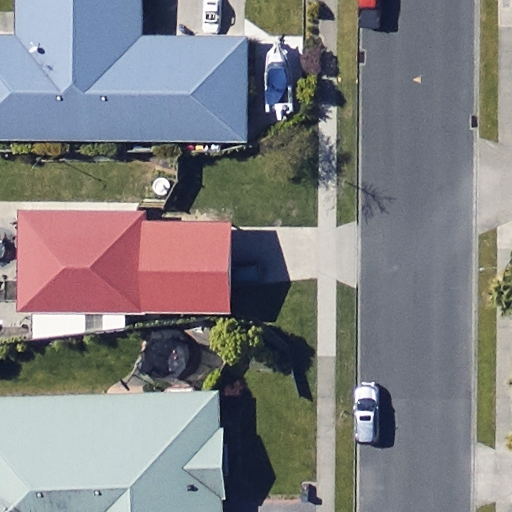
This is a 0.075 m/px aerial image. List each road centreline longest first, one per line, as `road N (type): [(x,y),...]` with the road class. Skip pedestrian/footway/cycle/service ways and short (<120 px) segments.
road 1 (residential): [(417,511),(420,192)]
road 2 (residential): [(420,192),(419,0)]
